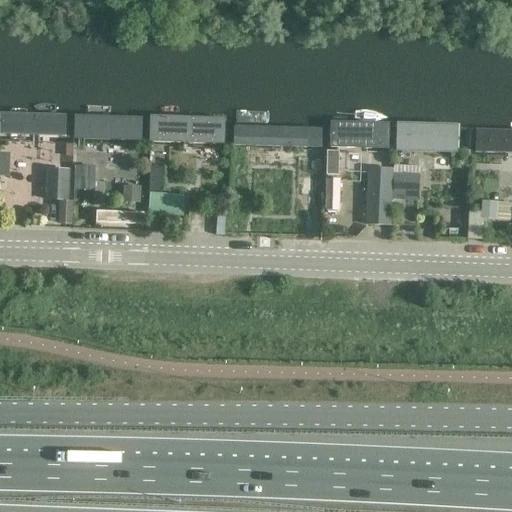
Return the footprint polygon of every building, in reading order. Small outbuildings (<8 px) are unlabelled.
[(65,116),(0,114),(0,137),(65,139),(65,116)] [(224,118),(148,116),(147,143),(224,145),(224,118)] [(142,121),(75,119),(74,140),(141,142),(142,121)] [(388,124),(328,122),(327,151),(387,153),(388,124)] [(459,124),(395,123),(395,154),(459,155),(459,124)] [(321,129),(233,126),(233,148),(320,151),(321,129)] [(511,132),(474,130),(473,154),(511,155),(511,132)] [(0,174),(10,174),(11,153),(0,152),(0,174)] [(330,152),(330,176),(342,177),(342,152),(330,152)] [(304,167),(304,197),(326,198),(329,159),(313,158),(312,167),(304,167)] [(76,167),(75,192),(97,192),(97,167),(76,167)] [(152,167),(150,192),(164,193),(167,169),(152,167)] [(418,168),(390,167),(388,201),(416,203),(418,168)] [(71,171),(49,171),(47,202),(60,202),(60,226),(74,226),(74,202),(71,202),(71,171)] [(389,173),(365,172),(363,226),(387,227),(389,173)] [(343,180),(329,180),(328,213),(343,214),(343,180)] [(123,206),(138,207),(140,188),(124,187),(123,206)] [(152,194),(150,215),(184,218),(186,197),(152,194)] [(477,202),(476,220),(507,223),(508,205),(477,202)] [(98,210),(98,223),(146,224),(146,212),(98,210)] [(223,212),(214,212),(213,235),(222,235),(223,212)]
